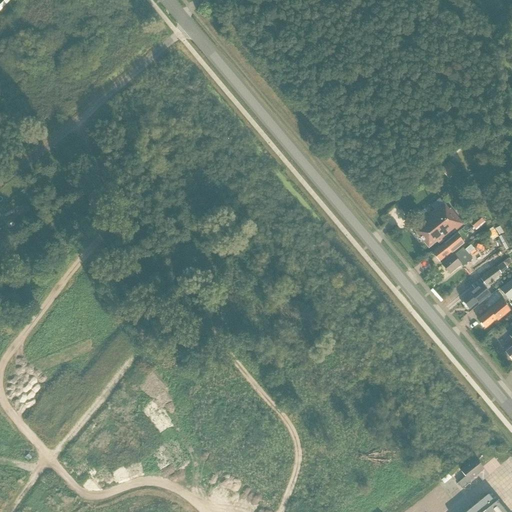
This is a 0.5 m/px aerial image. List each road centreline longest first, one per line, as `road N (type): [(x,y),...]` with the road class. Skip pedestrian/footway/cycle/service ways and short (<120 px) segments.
road 1 (tertiary): [(511,411),(187,25)]
road 2 (track): [(78,121),(114,205),(291,427),(298,456),(280,511)]
road 3 (track): [(210,511),(161,483),(80,492),(0,394)]
road 4 (unclassified): [(187,25),(0,183)]
road 5 (track): [(0,368),(84,254)]
